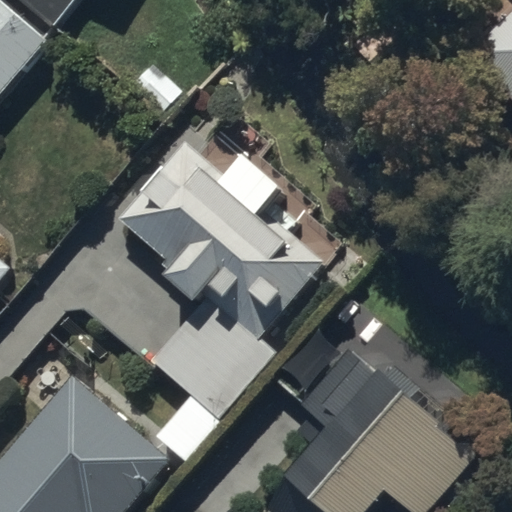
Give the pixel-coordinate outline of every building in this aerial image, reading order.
[(0,0),(0,102),(53,33),(10,0),(0,0)] [(30,0),(61,23),(80,0),(30,0)] [(511,8),(472,48),(511,88),(511,8)] [(159,62),(135,84),(165,115),(189,91),(176,78),(194,60),(182,48),(163,66),(159,62)] [(220,177),(185,146),(119,221),(168,264),(158,275),(192,304),(203,292),(211,298),(157,359),(221,415),(277,353),(258,337),(326,260),(265,207),(280,191),(240,156),(220,177)] [(0,282),(16,263),(0,249),(0,282)] [(436,511),(498,437),(370,333),(308,405),(331,424),(295,469),(348,511),(374,511),(394,487),(424,511),(436,511)] [(0,511),(136,511),(178,464),(80,381),(0,473),(0,511)] [(197,401),(163,440),(194,466),(227,427),(197,401)]
